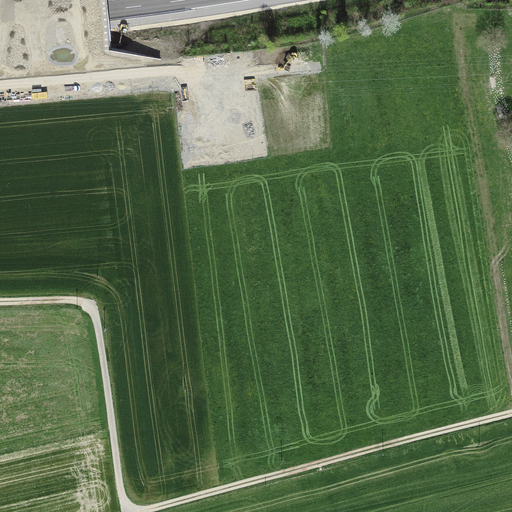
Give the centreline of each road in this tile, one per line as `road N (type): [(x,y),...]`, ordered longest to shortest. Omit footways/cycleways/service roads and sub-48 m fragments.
road 1 (track): [(134,511),(511,416)]
road 2 (track): [(0,300),(91,304),(126,511)]
road 3 (motorway): [(0,21),(183,0)]
